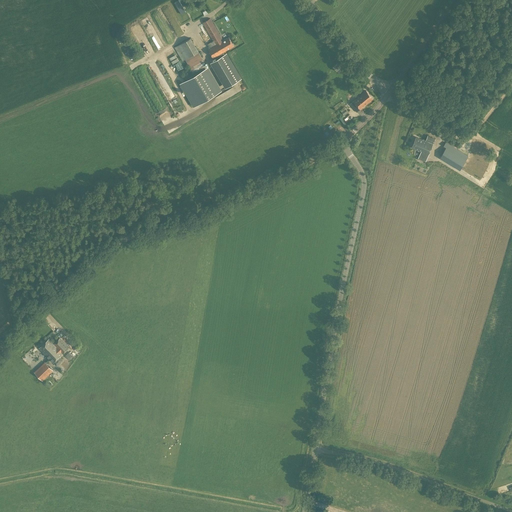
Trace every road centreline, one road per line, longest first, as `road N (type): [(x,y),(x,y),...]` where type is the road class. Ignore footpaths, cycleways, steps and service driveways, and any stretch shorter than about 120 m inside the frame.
road 1 (tertiary): [(0,347),(114,244),(204,214),(341,140)]
road 2 (tertiary): [(314,449),(363,190),(341,140)]
road 3 (unclassified): [(511,511),(386,465),(314,449)]
road 4 (tertiary): [(390,90),(306,0)]
